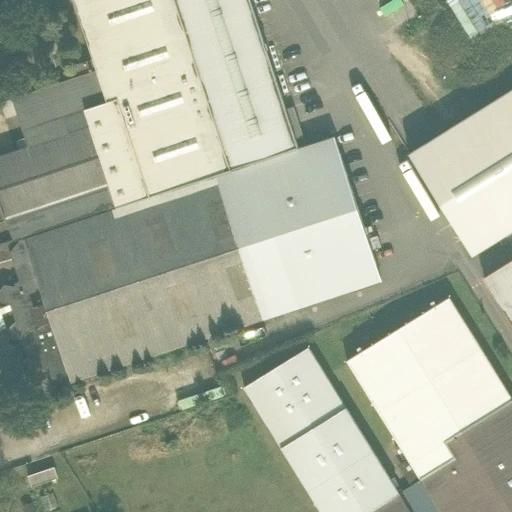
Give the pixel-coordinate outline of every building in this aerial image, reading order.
[(0,0),(0,21),(12,17),(6,0),(0,0)] [(42,0),(6,0),(12,17),(12,18),(46,7),(42,0)] [(74,0),(94,60),(98,71),(109,104),(87,112),(92,127),(91,127),(110,186),(118,209),(232,172),(175,0),(74,0)] [(249,0),(175,0),(232,172),(299,149),(249,0)] [(0,73),(28,65),(23,51),(23,49),(18,51),(13,37),(18,35),(18,34),(12,18),(12,17),(0,21),(0,73)] [(32,30),(18,34),(18,35),(13,37),(18,51),(23,49),(23,51),(37,46),(32,30)] [(94,60),(88,62),(92,73),(98,71),(94,60)] [(75,79),(92,73),(88,62),(71,67),(75,79)] [(109,104),(98,71),(92,73),(75,79),(13,99),(23,132),(64,118),(65,119),(87,112),(109,104)] [(419,171),(473,257),(511,232),(511,91),(441,136),(451,152),(419,171)] [(87,112),(65,119),(70,134),(91,127),(92,127),(87,112)] [(28,148),(70,134),(65,119),(64,118),(23,132),(28,148)] [(28,148),(0,157),(0,203),(6,220),(17,217),(110,186),(91,127),(70,134),(28,148)] [(409,155),(419,171),(451,152),(441,136),(409,155)] [(68,374),(72,385),(382,283),(335,138),(232,172),(118,209),(24,240),(35,271),(68,374)] [(110,186),(17,217),(24,240),(118,209),(110,186)] [(6,220),(6,221),(13,243),(24,240),(17,217),(6,220)] [(35,271),(24,240),(9,253),(11,260),(16,273),(21,267),(35,271)] [(9,253),(6,242),(0,243),(0,263),(11,260),(9,253)] [(511,261),(484,279),(511,323),(511,261)] [(48,382),(59,383),(68,374),(35,271),(21,267),(16,273),(14,275),(17,286),(9,290),(1,290),(0,290),(0,305),(9,307),(25,357),(18,367),(21,376),(32,379),(36,371),(45,374),(48,382)] [(511,511),(511,399),(450,299),(348,362),(422,481),(440,511),(511,511)] [(244,388),(321,511),(371,511),(400,494),(309,348),(244,388)] [(55,468),(29,476),(32,486),(58,478),(55,468)] [(440,511),(422,481),(400,494),(410,511),(440,511)] [(410,511),(400,494),(371,511),(410,511)]
